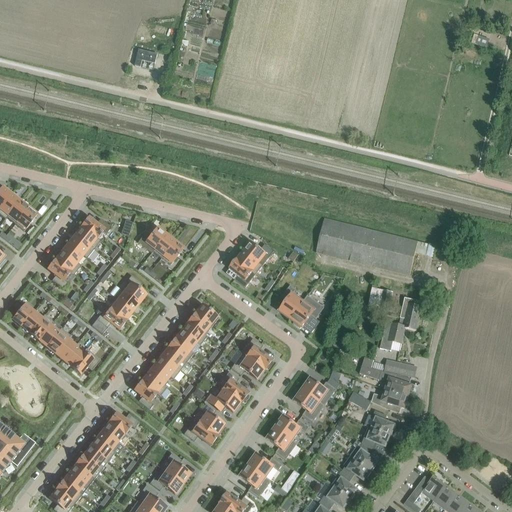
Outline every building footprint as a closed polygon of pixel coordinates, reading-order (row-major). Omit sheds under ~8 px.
[(139,50),(135,67),(141,68),(143,62),(155,65),(158,55),(139,50)] [(0,209),(11,195),(2,188),(0,191),(0,209)] [(11,195),(0,209),(0,216),(6,221),(7,219),(20,202),(11,195)] [(20,202),(7,219),(16,225),(28,209),(20,202)] [(28,209),(16,225),(24,232),(37,216),(28,209)] [(97,225),(88,218),(81,228),(82,228),(97,240),(98,239),(104,231),(107,234),(111,228),(100,220),(97,225)] [(418,243),(325,220),(316,254),(410,277),(418,243)] [(82,228),(75,236),(94,251),(101,242),(98,239),(97,240),(82,228)] [(153,252),(166,236),(157,229),(151,236),(146,232),(138,243),(152,254),(153,253),(153,252)] [(94,251),(75,236),(69,245),(84,257),(87,259),(94,251)] [(161,259),(174,242),(166,236),(153,252),(153,253),(161,259)] [(170,266),(183,249),(174,242),(161,259),(170,266)] [(251,244),(244,253),(263,267),(270,258),(274,253),(265,245),(261,251),(251,244)] [(84,257),(69,245),(62,253),(77,265),(78,264),(84,257)] [(77,265),(62,253),(56,261),(55,262),(70,274),(73,277),(81,267),(78,264),(77,265)] [(238,261),(256,276),(263,267),(244,253),(238,261)] [(230,270),(226,274),(234,281),(245,289),(256,276),(238,261),(237,260),(230,270)] [(64,282),(70,274),(55,262),(56,261),(55,261),(48,270),(56,276),(52,281),(63,290),(67,284),(64,282)] [(146,296),(138,290),(142,285),(131,276),(127,282),(131,285),(125,293),(124,293),(139,305),(146,296)] [(303,303),(293,295),(296,290),(290,286),(283,297),(288,300),(279,312),(291,321),(303,303)] [(390,306),(393,293),(378,290),(372,289),(369,307),(389,311),(390,306)] [(139,305),(124,293),(125,293),(121,290),(114,299),(117,302),(118,302),(132,313),(139,305)] [(353,300),(367,303),(368,295),(355,292),(353,300)] [(308,296),(303,303),(291,321),(295,323),(293,325),(300,330),(301,328),(302,329),(311,317),(316,320),(324,308),(308,296)] [(47,297),(44,300),(49,303),(53,306),(55,303),(52,300),(47,297)] [(417,307),(418,302),(405,299),(400,319),(401,319),(406,320),(404,329),(416,332),(421,308),(417,307)] [(66,301),(63,305),(69,310),(73,306),(66,301)] [(132,313),(118,302),(117,302),(111,310),(126,322),(126,321),(132,313)] [(55,303),(53,306),(57,309),(61,313),(64,310),(59,306),(55,303)] [(22,327),(35,311),(26,304),(22,309),(20,312),(13,320),(22,327)] [(202,306),(196,315),(195,315),(212,328),(219,319),(202,306)] [(97,321),(92,327),(102,336),(107,329),(111,325),(119,331),(127,322),(126,321),(126,322),(111,310),(108,307),(97,321)] [(43,318),(35,311),(22,327),(30,334),(43,318)] [(212,328),(195,315),(196,315),(195,314),(188,323),(188,324),(189,323),(205,336),(212,328)] [(50,327),(51,327),(54,323),(44,316),(43,318),(30,334),(29,334),(38,342),(39,341),(38,341),(50,327)] [(72,317),(70,320),(78,326),(81,323),(76,320),(72,317)] [(393,325),(394,321),(386,320),(380,350),(391,352),(393,343),(402,345),(404,334),(403,334),(404,329),(406,320),(401,319),(399,327),(393,325)] [(207,338),(205,336),(189,323),(188,324),(182,332),(197,343),(196,344),(200,347),(207,338)] [(59,333),(58,333),(51,327),(50,327),(38,341),(39,341),(47,348),(59,333)] [(69,338),(69,339),(70,337),(61,329),(58,333),(59,333),(47,348),(55,355),(69,338)] [(197,343),(182,332),(176,340),(175,340),(190,352),(190,351),(196,344),(197,343)] [(69,338),(55,355),(64,362),(75,347),(76,347),(77,346),(69,339),(69,338)] [(272,361),(259,352),(263,347),(253,339),(249,345),(253,348),(247,357),(246,357),(265,370),(264,371),(265,371),(266,369),(268,371),(273,364),(271,363),(272,361)] [(194,354),(190,351),(190,352),(175,340),(176,340),(175,340),(168,349),(169,349),(187,363),(194,354)] [(84,354),(83,354),(76,347),(75,347),(64,362),(72,368),(84,354)] [(180,372),(187,363),(169,349),(168,349),(162,357),(180,372)] [(86,350),(83,354),(84,354),(72,368),(71,369),(80,376),(87,368),(92,372),(100,361),(86,350)] [(265,370),(246,357),(247,357),(242,354),(231,370),(241,377),(245,372),(257,381),(264,371),(265,370)] [(180,372),(162,357),(155,366),(170,377),(170,378),(173,381),(180,372)] [(365,359),(360,375),(379,381),(388,384),(386,391),(408,398),(412,387),(409,386),(411,380),(398,376),(385,373),(382,372),(371,369),(374,361),(365,359)] [(387,361),(385,373),(398,376),(408,378),(411,367),(387,361)] [(164,385),(170,378),(170,377),(155,366),(149,374),(163,386),(164,385)] [(248,394),(236,385),(239,380),(229,373),(225,378),(229,381),(222,391),(223,391),(241,403),(241,404),(242,402),(244,404),(249,397),(247,396),(248,394)] [(163,386),(149,374),(142,382),(142,383),(157,395),(160,398),(167,388),(164,385),(163,386)] [(310,380),(302,391),(325,407),(336,391),(326,383),(323,388),(310,380)] [(151,403),(157,395),(142,383),(142,382),(134,391),(142,398),(139,403),(149,411),(154,405),(151,403)] [(234,414),(241,404),(241,403),(223,391),(216,401),(210,397),(206,402),(221,413),(225,408),(234,414)] [(313,423),(325,407),(302,391),(300,395),(298,394),(294,399),(296,400),(294,402),(306,411),(303,416),(313,423)] [(404,410),(408,398),(386,391),(383,398),(374,395),(371,403),(371,404),(387,410),(400,415),(402,409),(404,410)] [(354,393),(349,402),(366,412),(371,404),(371,403),(354,393)] [(225,426),(213,418),(216,413),(206,405),(202,411),(207,414),(200,424),(218,437),(218,436),(219,435),(221,436),(226,429),(224,428),(225,426)] [(369,417),(365,427),(369,428),(372,430),(390,437),(390,436),(391,437),(393,431),(392,431),(394,427),(385,423),(387,417),(375,412),(373,418),(369,417)] [(110,423),(109,423),(110,424),(110,423),(125,434),(124,435),(125,435),(131,427),(135,430),(139,424),(129,415),(125,420),(117,414),(110,423)] [(283,417),(275,429),(294,442),(301,431),(305,434),(309,428),(299,421),(296,426),(283,417)] [(110,424),(103,432),(118,443),(118,442),(124,435),(125,434),(110,423),(110,424)] [(218,437),(200,424),(200,423),(193,433),(188,430),(184,435),(195,443),(198,438),(211,447),(218,437),(218,436),(218,437)] [(0,424),(0,477),(12,463),(17,467),(35,444),(23,435),(19,440),(0,424)] [(369,428),(362,445),(373,451),(376,444),(385,448),(387,443),(388,444),(391,438),(389,438),(390,437),(372,430),(369,428)] [(298,444),(294,442),(275,429),(267,440),(279,449),(276,454),(286,461),(298,444)] [(340,434),(334,430),(329,436),(336,441),(340,434)] [(103,432),(97,440),(113,453),(113,452),(120,444),(118,442),(118,443),(103,432)] [(97,440),(90,449),(108,463),(115,454),(113,452),(113,453),(97,440)] [(333,447),(326,442),(323,447),(330,452),(333,447)] [(356,449),(350,457),(351,458),(371,472),(371,471),(372,472),(375,467),(374,467),(377,463),(369,457),(373,451),(362,445),(357,442),(353,447),(356,449)] [(84,457),(83,457),(102,471),(108,463),(90,449),(84,457)] [(173,463),(166,473),(183,485),(190,475),(178,466),(182,462),(172,454),(168,460),(173,463)] [(272,459),(269,464),(256,455),(256,456),(254,455),(249,462),(251,463),(248,467),(267,480),(267,479),(274,469),(278,472),(282,466),(272,459)] [(83,456),(76,466),(77,466),(91,477),(95,480),(102,471),(83,457),(84,457),(83,456)] [(345,468),(342,473),(352,480),(356,475),(364,481),(367,477),(368,478),(371,473),(370,473),(371,472),(351,458),(344,467),(345,468)] [(76,466),(70,474),(84,485),(88,488),(95,480),(91,477),(77,466),(76,466)] [(271,482),(267,479),(267,480),(248,467),(246,470),(244,469),(239,476),(241,477),(240,478),(252,487),(249,492),(259,499),(271,482)] [(294,472),(288,480),(295,485),(300,477),(294,472)] [(183,485),(166,473),(159,483),(154,479),(150,485),(160,492),(163,487),(176,496),(183,485)] [(342,473),(332,487),(350,500),(351,500),(352,500),(355,496),(354,495),(357,491),(349,485),(352,480),(342,473)] [(64,482),(63,483),(82,497),(88,488),(84,485),(70,474),(64,482)] [(434,502),(445,487),(433,478),(431,482),(425,478),(404,506),(412,511),(420,511),(422,510),(414,505),(422,494),(434,502)] [(56,491),(56,492),(57,491),(75,505),(82,497),(63,483),(64,482),(63,482),(56,491)] [(145,494),(138,503),(150,511),(164,511),(167,508),(154,500),(158,495),(146,486),(142,492),(145,494)] [(332,487),(322,501),(332,509),(336,504),(344,510),(347,506),(348,506),(351,502),(350,501),(350,500),(332,487)] [(445,510),(457,495),(445,487),(434,502),(445,510)] [(56,492),(50,500),(57,506),(53,511),(54,511),(69,511),(75,505),(57,491),(56,492)] [(283,491),(280,495),(285,499),(288,495),(283,491)] [(228,494),(221,504),(232,511),(249,511),(254,506),(244,498),(241,503),(228,494)] [(447,511),(461,511),(468,504),(457,495),(445,510),(447,511)] [(320,504),(313,511),(329,511),(332,509),(322,501),(317,498),(315,501),(320,504)] [(150,511),(138,503),(137,502),(130,511),(150,511)]
